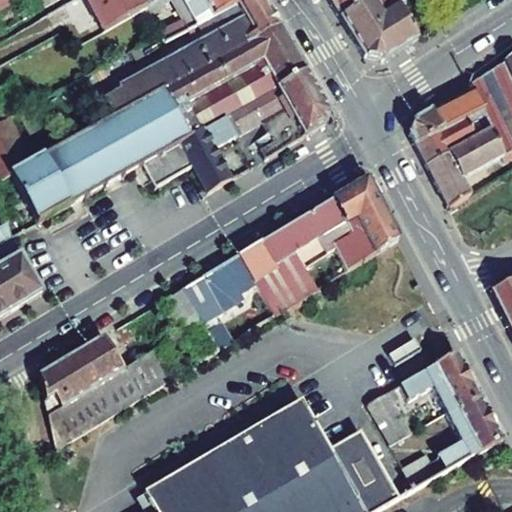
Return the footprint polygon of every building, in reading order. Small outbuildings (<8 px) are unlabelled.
[(37,0),(43,10),(57,3),(55,0),(53,0),(48,3),(45,0),(37,0)] [(84,10),(86,7),(82,0),(77,0),(38,22),(43,31),(51,26),(52,27),(84,10)] [(102,35),(147,9),(141,0),(82,0),(86,7),(102,35)] [(249,0),(196,28),(203,41),(118,88),(120,91),(102,101),(112,120),(163,92),(277,30),(258,0),(249,0)] [(162,0),(141,0),(147,9),(162,0)] [(168,0),(181,22),(158,34),(164,45),(196,28),(249,0),(168,0)] [(326,0),(338,20),(373,0),(326,0)] [(396,8),(408,5),(416,0),(373,0),(338,20),(362,59),(382,64),(417,42),(396,8)] [(22,22),(28,18),(24,12),(18,16),(22,22)] [(304,75),(306,74),(280,28),(277,30),(163,92),(189,139),(222,119),(304,75)] [(511,83),(511,58),(503,65),(511,83)] [(491,133),(503,158),(511,153),(511,83),(503,65),(469,87),(471,93),(412,124),(408,136),(410,139),(425,168),(491,133)] [(258,153),(264,162),(324,128),(327,116),(304,75),(222,119),(234,140),(259,126),(270,146),(258,153)] [(28,111),(13,82),(0,88),(0,125),(10,120),(28,111)] [(141,168),(153,191),(191,170),(177,146),(189,139),(163,92),(112,120),(32,164),(10,120),(0,125),(0,182),(9,178),(37,227),(141,168)] [(206,196),(230,182),(213,152),(234,140),(222,119),(189,139),(177,146),(191,170),(206,196)] [(425,168),(448,212),(470,198),(470,197),(461,180),(500,160),(503,158),(491,133),(425,168)] [(511,159),(511,153),(503,158),(500,160),(503,165),(511,159)] [(333,260),(345,280),(396,251),(366,181),(331,201),(332,203),(332,202),(345,223),(272,267),(259,246),(260,245),(236,259),(254,288),(273,321),(304,301),(291,280),(308,274),(333,260)] [(345,223),(332,202),(332,203),(260,245),(259,246),(272,267),(345,223)] [(0,319),(41,295),(12,245),(8,226),(0,230),(0,319)] [(239,297),(254,288),(236,259),(181,293),(201,327),(243,302),(239,297)] [(304,301),(320,294),(308,274),(291,280),(304,301)] [(511,321),(511,283),(497,291),(511,321)] [(179,338),(197,368),(219,355),(206,335),(201,327),(181,293),(160,307),(179,338)] [(223,326),(206,335),(219,355),(234,345),(223,326)] [(47,418),(122,372),(119,366),(103,341),(38,380),(47,418)] [(165,346),(151,356),(169,384),(183,376),(165,346)] [(122,372),(47,418),(55,454),(165,386),(147,357),(122,372)] [(446,419),(479,401),(455,357),(398,389),(407,405),(431,391),(446,419)] [(399,403),(393,392),(386,396),(392,407),(399,403)] [(366,407),(390,448),(409,437),(392,407),(386,396),(366,407)] [(446,419),(461,446),(437,460),(445,475),(471,461),(501,444),(479,401),(446,419)] [(380,511),(397,502),(359,435),(328,453),(325,446),(300,404),(212,456),(143,496),(152,511),(380,511)] [(421,489),(437,479),(429,464),(425,459),(401,472),(413,493),(421,489)] [(429,464),(437,479),(445,475),(437,460),(429,464)]
